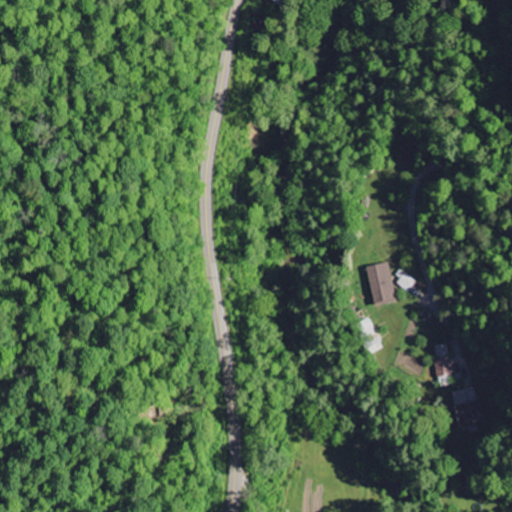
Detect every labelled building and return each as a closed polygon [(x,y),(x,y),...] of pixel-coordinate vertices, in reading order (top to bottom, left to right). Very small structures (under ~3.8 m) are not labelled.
[(268,0),(265,4),(280,16),(290,4),(284,0),(268,0)] [(378,307),(399,303),(394,264),(372,268),(378,307)] [(358,328),(372,357),(388,349),(373,320),(358,328)] [(457,386),(451,345),(437,347),(442,388),(457,386)] [(484,427),(480,390),(457,393),(461,429),(484,427)]
